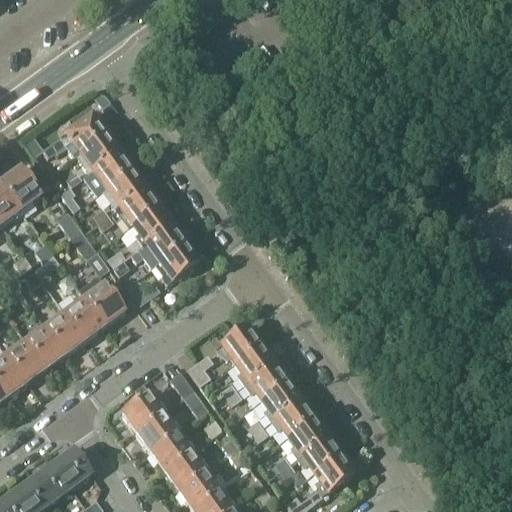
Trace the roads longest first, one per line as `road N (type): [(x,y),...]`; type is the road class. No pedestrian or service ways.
road 1 (residential): [(258,276),(95,47)]
road 2 (residential): [(413,487),(258,276)]
road 3 (residential): [(258,276),(70,416)]
